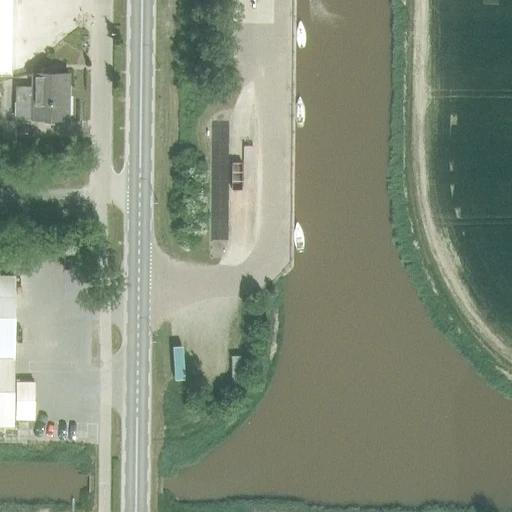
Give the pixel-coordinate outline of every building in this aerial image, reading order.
[(0,0),(0,73),(10,74),(10,0),(0,0)] [(14,87),(13,120),(31,120),(66,120),(67,74),(31,74),(31,87),(14,87)] [(0,424),(10,425),(10,416),(14,416),(14,418),(33,419),(33,382),(15,382),(15,396),(11,396),(12,277),(0,276),(0,424)] [(79,375),(80,363),(26,358),(25,369),(79,375)] [(26,422),(16,422),(16,430),(26,430),(26,422)]
